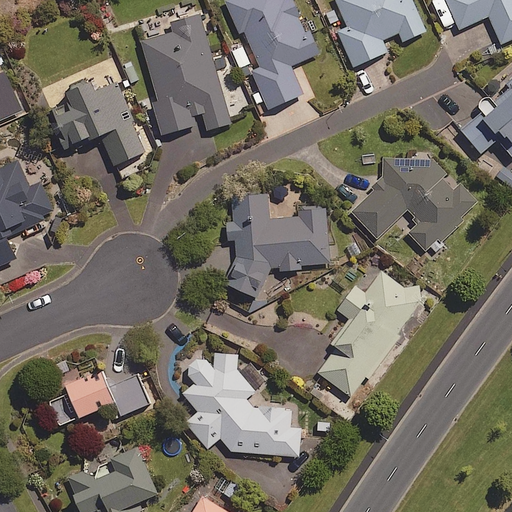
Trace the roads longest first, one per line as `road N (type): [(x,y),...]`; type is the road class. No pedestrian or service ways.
road 1 (tertiary): [(511,305),(368,511)]
road 2 (residential): [(132,276),(0,338)]
